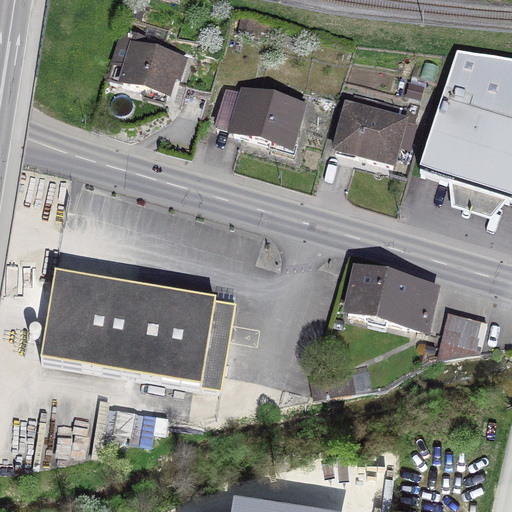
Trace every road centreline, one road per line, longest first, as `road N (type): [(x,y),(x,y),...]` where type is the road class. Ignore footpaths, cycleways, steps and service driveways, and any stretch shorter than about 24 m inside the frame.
road 1 (primary): [(45,146),(511,283)]
road 2 (trunk): [(0,143),(16,39),(9,0)]
